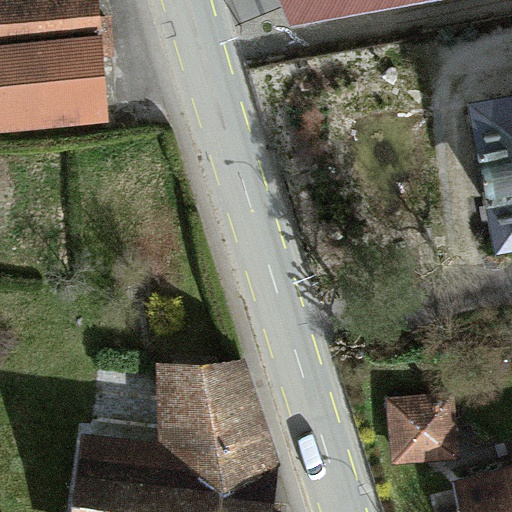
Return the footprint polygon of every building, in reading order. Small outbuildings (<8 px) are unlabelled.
[(107,0),(5,0),(14,131),(116,124),(107,0)] [(304,0),(311,15),(383,0),(304,0)] [(175,440),(104,431),(97,511),(301,511),(292,456),(255,355),(176,360),(175,440)] [(463,386),(392,396),(402,465),(474,454),(463,386)] [(511,511),(511,466),(469,477),(477,511),(511,511)]
